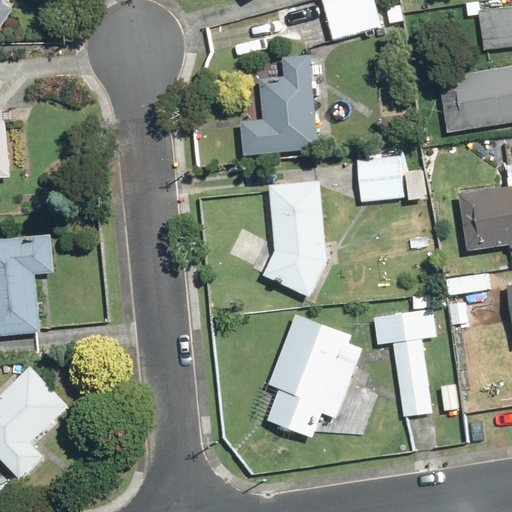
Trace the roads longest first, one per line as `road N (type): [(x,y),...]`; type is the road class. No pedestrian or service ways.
road 1 (residential): [(132,42),(183,511)]
road 2 (residential): [(511,485),(324,511)]
